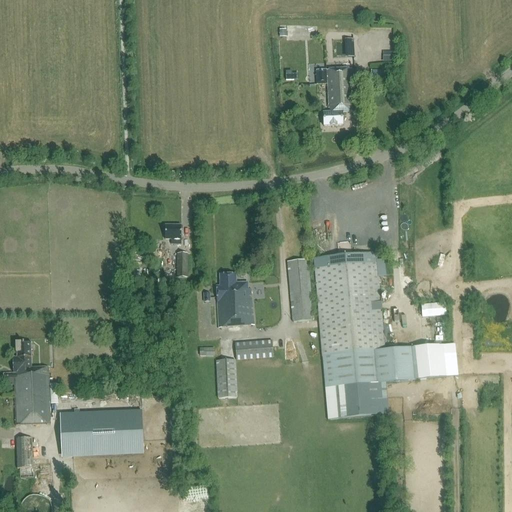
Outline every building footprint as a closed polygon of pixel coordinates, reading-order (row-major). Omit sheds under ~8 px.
[(371,84),(382,84),(382,70),(371,69),(371,84)] [(329,113),(323,114),(324,127),(342,126),(342,113),(353,113),(351,71),(316,72),(317,86),(328,85),(329,113)] [(165,226),(165,240),(171,240),(171,245),(181,245),(182,226),(165,226)] [(385,351),(377,253),(314,259),(325,389),(414,381),(411,348),(385,351)] [(188,254),(177,254),(177,278),(187,279),(188,254)] [(314,321),(308,261),(287,263),(292,323),(314,321)] [(219,328),(254,325),(252,303),(251,291),(247,291),(247,284),(236,284),(236,276),(220,276),(220,287),(217,287),(219,328)] [(273,358),(272,341),(235,344),(236,361),(273,358)] [(3,386),(14,386),(49,384),(49,369),(31,369),(30,343),(16,343),(16,353),(17,353),(18,358),(13,358),(13,374),(3,374),(3,386)] [(200,357),(214,357),(214,349),(200,349),(200,357)] [(237,398),(236,361),(216,362),(218,399),(237,398)] [(49,384),(14,386),(15,426),(51,425),(49,384)] [(144,452),(142,411),(62,414),(63,455),(144,452)] [(33,468),(32,439),(16,440),(17,469),(23,469),(24,479),(34,479),(34,468),(33,468)]
